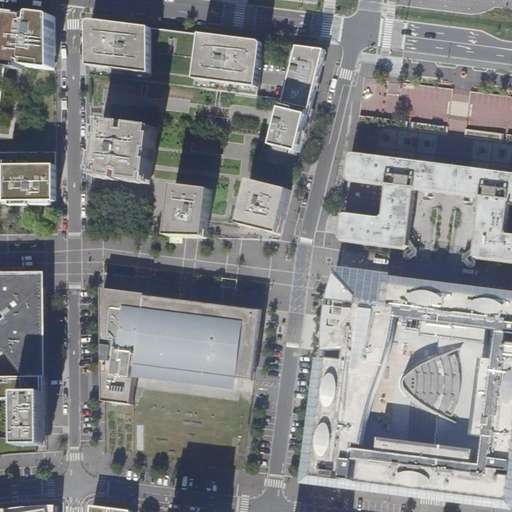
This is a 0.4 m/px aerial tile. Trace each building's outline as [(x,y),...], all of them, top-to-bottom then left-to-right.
[(32,13),(0,9),(0,13),(28,17),(28,22),(31,22),(32,13)] [(0,96),(4,67),(22,70),(23,62),(28,63),(27,67),(53,70),(54,69),(55,68),(55,65),(54,17),(54,16),(53,15),(32,13),(31,22),(28,22),(28,17),(0,13),(0,96)] [(92,76),(260,97),(266,46),(266,45),(265,44),(263,43),(224,38),(133,27),(94,22),(92,22),(91,24),(92,76)] [(321,76),(327,51),(313,49),(299,47),(275,147),(302,154),(309,126),(321,76)] [(450,194),(479,198),(481,201),(474,255),(478,259),(511,263),(511,234),(510,234),(506,231),(509,204),(511,202),(511,134),(466,129),(457,128),(448,127),(360,116),(356,153),(351,156),(348,178),(351,182),(358,183),(358,186),(356,188),(354,190),(352,193),(350,197),(350,200),(351,203),(352,206),(353,209),(354,211),(354,214),(348,213),(343,216),(340,238),(344,242),(405,250),(409,247),(416,192),(418,190),(450,194)] [(103,122),(96,178),(153,186),(160,129),(103,122)] [(0,165),(56,165),(56,152),(0,152),(0,165)] [(0,165),(0,202),(56,202),(56,165),(0,165)] [(292,191),(252,181),(241,226),(282,235),(286,219),(292,191)] [(176,185),(169,236),(207,237),(214,190),(176,185)] [(0,377),(46,378),(46,290),(40,294),(3,294),(3,277),(0,276),(0,325),(0,326),(0,325),(0,377)] [(45,276),(3,277),(3,294),(40,294),(46,290),(45,276)] [(317,421),(310,477),(351,483),(352,479),(354,462),(360,463),(358,480),(357,484),(436,494),(511,503),(511,475),(502,474),(502,470),(511,470),(511,341),(510,342),(511,333),(511,332),(511,297),(428,287),(386,281),(384,300),(376,299),(376,301),(372,300),(369,300),(369,298),(361,297),(342,276),(340,279),(339,283),(338,285),(338,287),(337,290),(336,294),(335,295),(335,298),(334,301),(333,305),(332,309),(332,312),(332,315),(331,317),(331,320),(331,323),(330,325),(330,328),(330,330),(330,332),(330,333),(330,335),(330,338),(330,341),(329,343),(329,346),(329,348),(329,351),(346,351),(345,360),(326,358),(317,421)] [(105,403),(134,407),(137,379),(139,368),(239,381),(256,383),(265,310),(183,301),(147,297),(148,295),(104,289),(105,403)] [(239,381),(139,368),(137,379),(238,392),(239,381)] [(47,433),(46,378),(0,377),(0,456),(9,455),(37,454),(37,446),(47,446),(47,433)]
